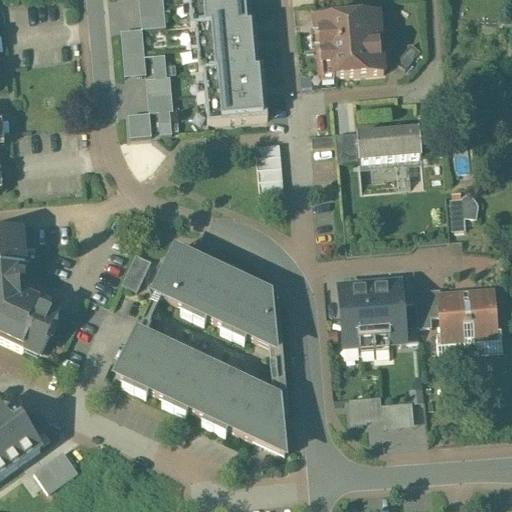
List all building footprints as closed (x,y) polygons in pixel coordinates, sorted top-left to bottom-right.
[(141,0),(143,30),(166,29),(164,0),(141,0)] [(247,0),(187,0),(191,31),(194,31),(198,77),(202,77),(207,129),(267,124),(262,69),(258,69),(254,24),(250,24),(247,0)] [(377,17),(314,23),(315,38),(320,42),(320,51),(316,51),(318,73),(331,72),(332,81),(383,76),(377,17)] [(131,139),(175,136),(170,56),(146,58),(144,31),(122,32),(125,80),(147,78),(150,114),(129,116),(131,139)] [(410,47),(395,65),(404,73),(419,54),(410,47)] [(418,131),(355,137),(358,166),(420,161),(418,131)] [(334,139),(311,141),(311,152),(335,150),(334,139)] [(466,145),(451,146),(454,177),(469,175),(466,145)] [(279,149),(255,151),(260,210),(284,208),(279,149)] [(462,203),(450,203),(451,234),(464,233),(462,203)] [(38,305),(18,295),(16,275),(25,274),(22,236),(0,238),(0,345),(23,356),(26,350),(41,356),(58,319),(36,309),(38,305)] [(125,289),(141,294),(151,263),(135,258),(125,289)] [(268,303),(238,289),(235,295),(226,290),(228,285),(198,271),(195,276),(170,264),(153,299),(182,313),(180,318),(203,330),(206,324),(222,331),(219,337),(243,348),(246,342),(274,356),(270,311),(265,309),(268,303)] [(400,288),(337,293),(342,353),(360,352),(359,348),(373,347),(373,354),(375,354),(374,347),(388,346),(388,350),(405,348),(400,288)] [(438,295),(414,297),(417,332),(430,331),(430,322),(440,321),(438,301),(438,300),(438,295)] [(438,300),(438,301),(440,321),(441,340),(442,345),(495,341),(494,336),(491,296),(438,300)] [(495,341),(442,345),(441,340),(436,341),(437,360),(465,358),(464,351),(473,351),(474,357),(501,355),(500,335),(494,336),(495,341)] [(217,386),(207,382),(210,376),(179,362),(177,368),(167,363),(170,358),(140,344),(137,349),(131,346),(115,381),(124,386),(121,391),(145,403),(148,397),(164,404),(161,410),(185,421),(187,415),(204,423),(201,429),(224,440),(227,434),(284,460),(280,416),(247,400),(249,395),(219,381),(217,386)] [(379,403),(348,405),(351,428),(382,425),(383,434),(413,431),(411,409),(379,411),(379,403)] [(0,483),(37,457),(1,412),(0,412),(0,483)] [(35,474),(49,496),(80,476),(65,454),(35,474)]
